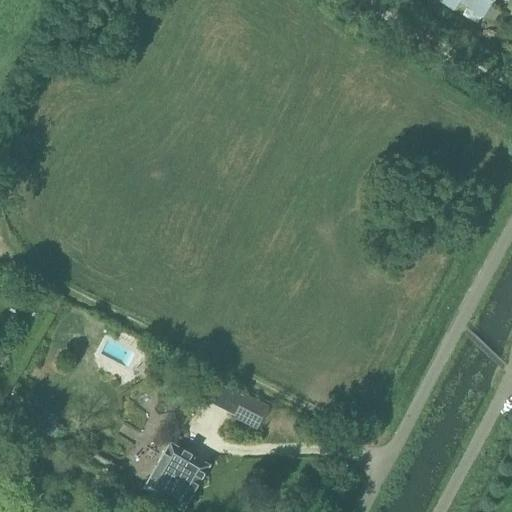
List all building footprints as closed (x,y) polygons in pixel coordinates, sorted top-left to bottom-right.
[(466,7),(465,8),(481,18),(488,6),(484,4),(486,0),(489,0),(491,1),(491,0),(435,0),(451,10),(456,2),(466,7)] [(402,228),(428,219),(421,199),(395,207),(402,228)] [(245,398),(238,411),(234,418),(238,420),(257,430),(268,410),(253,402),(245,398)] [(44,413),(35,430),(48,437),(57,420),(44,413)] [(46,445),(31,431),(11,452),(25,466),(46,445)] [(180,511),(181,511),(209,466),(169,442),(141,489),(180,511)]
